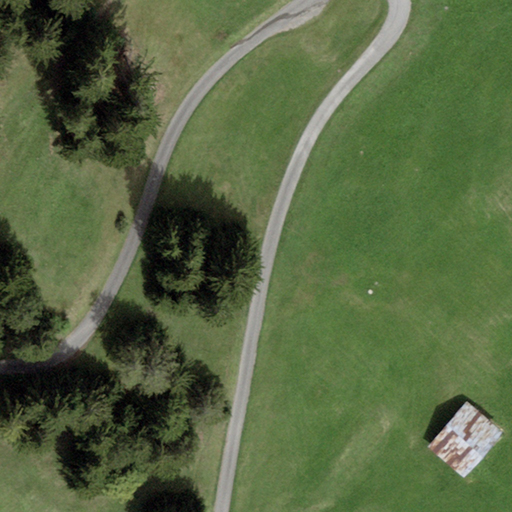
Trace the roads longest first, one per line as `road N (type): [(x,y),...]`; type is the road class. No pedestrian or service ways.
road 1 (unclassified): [(400,0),(383,42),(305,143),(283,201),(221,511)]
road 2 (unclassified): [(0,364),(51,357),(91,328),(192,101),(250,42),(307,0)]
